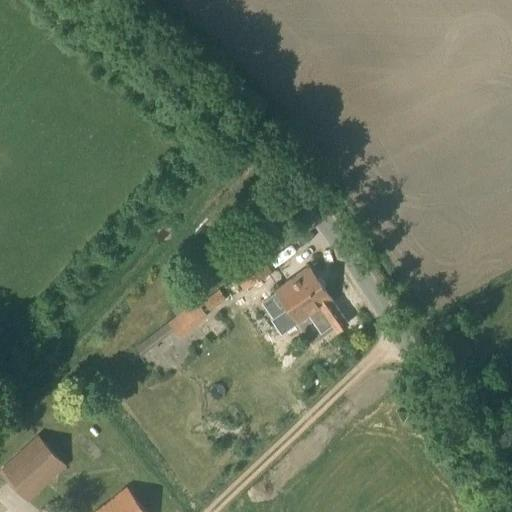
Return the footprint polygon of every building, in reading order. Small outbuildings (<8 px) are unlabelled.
[(243,291),(271,271),(247,236),(218,255),(243,291)] [(347,323),(330,300),(331,299),(307,267),(274,290),(288,311),(276,319),(285,332),(319,308),(335,332),(347,323)] [(209,312),(226,299),(219,290),(202,302),(209,312)] [(179,339),(208,317),(196,301),(135,348),(141,356),(173,331),(179,339)] [(0,472),(27,503),(66,467),(37,435),(0,468),(0,472)] [(145,511),(125,486),(107,501),(107,503),(93,511),(145,511)]
